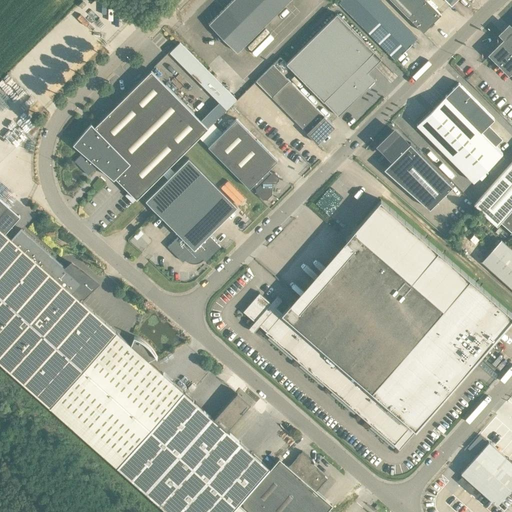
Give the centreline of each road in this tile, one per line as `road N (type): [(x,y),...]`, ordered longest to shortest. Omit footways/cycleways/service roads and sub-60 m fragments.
road 1 (unclassified): [(182,314),(498,0)]
road 2 (unclassified): [(182,314),(66,217),(46,174),(55,118),(174,0)]
road 3 (unclassified): [(400,505),(182,314)]
road 4 (unclassified): [(400,505),(511,380)]
